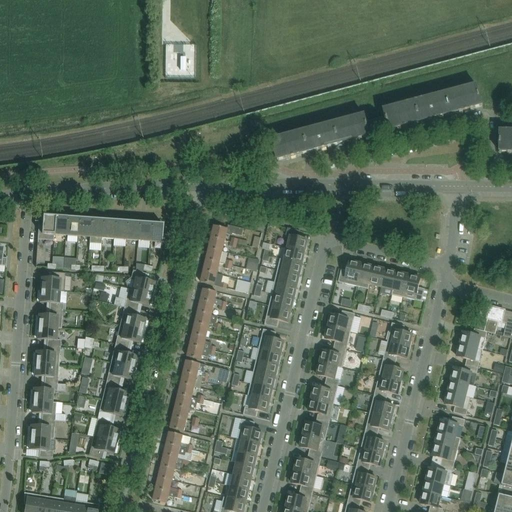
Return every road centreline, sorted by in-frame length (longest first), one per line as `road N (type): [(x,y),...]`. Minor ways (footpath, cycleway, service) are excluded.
road 1 (residential): [(261,511),(323,248),(337,241),(447,266)]
road 2 (residential): [(118,511),(191,205),(188,184)]
road 3 (residential): [(26,194),(2,511)]
road 4 (residential): [(307,184),(311,163),(476,119),(486,124),(486,187)]
road 5 (residential): [(386,511),(443,283)]
road 6 (tertiary): [(26,194),(188,184)]
road 7 (tertiary): [(307,184),(458,186)]
